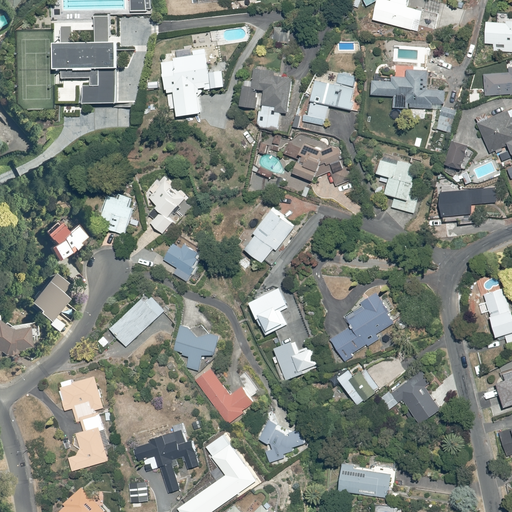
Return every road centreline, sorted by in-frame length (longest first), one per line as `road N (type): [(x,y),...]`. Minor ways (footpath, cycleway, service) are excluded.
road 1 (residential): [(493,511),(448,291),(459,263),(511,233)]
road 2 (residential): [(0,404),(79,334),(109,269)]
